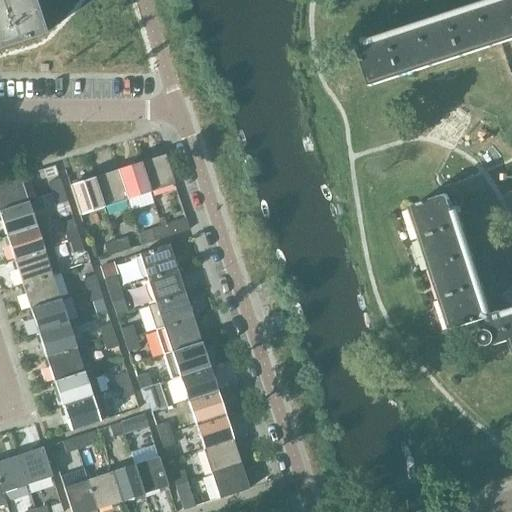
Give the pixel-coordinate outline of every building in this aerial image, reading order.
[(0,0),(0,49),(42,36),(42,34),(30,0),(0,0)] [(371,87),(461,57),(511,40),(511,0),(509,0),(510,0),(359,50),(371,87)] [(164,155),(140,163),(150,192),(174,185),(164,155)] [(140,163),(117,171),(126,200),(150,192),(140,163)] [(117,171),(93,178),(103,208),(126,200),(117,171)] [(0,183),(0,210),(27,202),(19,177),(0,183)] [(103,208),(93,178),(69,186),(79,215),(103,208)] [(47,183),(51,194),(62,190),(59,179),(47,183)] [(62,190),(51,194),(55,206),(66,202),(62,190)] [(511,304),(504,298),(506,296),(505,296),(500,303),(493,308),(486,311),(448,196),(410,208),(451,330),(487,319),(491,333),(482,336),(485,345),(494,342),(496,346),(510,341),(511,347),(511,304)] [(0,210),(0,219),(5,236),(35,226),(27,202),(0,210)] [(185,218),(161,226),(165,238),(189,230),(185,218)] [(62,223),(68,243),(78,239),(73,220),(62,223)] [(5,236),(14,260),(52,248),(44,223),(35,226),(5,236)] [(165,238),(161,226),(150,230),(153,241),(165,238)] [(125,238),(114,242),(117,253),(129,249),(125,238)] [(78,239),(68,243),(71,253),(82,250),(78,239)] [(117,253),(114,242),(103,245),(106,256),(117,253)] [(138,255),(147,280),(176,270),(168,245),(138,255)] [(22,285),(51,275),(60,272),(52,248),(14,260),(22,285)] [(114,275),(111,265),(100,268),(104,279),(114,275)] [(147,280),(155,304),(184,294),(176,270),(147,280)] [(22,285),(30,309),(59,300),(51,275),(22,285)] [(83,279),(86,291),(98,287),(94,276),(83,279)] [(104,282),(108,293),(119,289),(116,278),(104,282)] [(98,287),(86,291),(90,302),(101,298),(98,287)] [(119,289),(108,293),(111,304),(123,300),(119,289)] [(155,304),(163,328),(192,319),(184,294),(155,304)] [(30,309),(38,334),(67,324),(59,300),(30,309)] [(155,331),(163,355),(200,343),(192,319),(163,328),(155,331)] [(38,334),(46,358),(75,348),(67,324),(38,334)] [(98,328),(102,340),(113,336),(109,325),(98,328)] [(120,330),(124,341),(134,338),(131,326),(120,330)] [(113,336),(102,340),(106,350),(117,347),(113,336)] [(134,338),(124,341),(127,352),(138,348),(134,338)] [(171,380),(179,377),(208,367),(200,343),(163,355),(171,380)] [(46,358),(54,383),(92,370),(84,346),(75,348),(46,358)] [(179,377),(186,401),(216,391),(208,367),(179,377)] [(62,407),(91,397),(100,394),(92,370),(54,383),(62,407)] [(115,376),(119,388),(130,385),(126,373),(115,376)] [(136,378),(139,390),(150,386),(147,375),(136,378)] [(130,385),(119,388),(122,398),(133,395),(130,385)] [(150,386),(139,390),(143,400),(154,397),(150,386)] [(186,401),(194,425),(224,416),(216,391),(186,401)] [(91,397),(62,407),(70,431),(99,422),(91,397)] [(194,425),(202,450),(232,440),(224,416),(194,425)] [(131,420),(120,423),(123,434),(134,430),(131,420)] [(123,434),(120,423),(109,427),(112,437),(123,434)] [(155,426),(159,437),(169,434),(165,423),(155,426)] [(169,434),(159,437),(162,448),(172,445),(169,434)] [(84,435),(73,439),(76,450),(88,446),(84,435)] [(76,450),(73,439),(62,442),(65,454),(76,450)] [(202,450),(210,474),(240,464),(232,440),(202,450)] [(42,448),(17,456),(27,485),(51,477),(42,448)] [(17,456),(0,461),(0,485),(2,493),(27,485),(17,456)] [(157,457),(134,465),(143,495),(167,487),(157,457)] [(240,464),(210,474),(219,499),(248,489),(240,464)] [(134,465),(110,473),(120,502),(143,495),(134,465)] [(171,475),(175,486),(186,482),(183,471),(171,475)] [(110,473),(86,481),(96,510),(120,502),(110,473)] [(90,511),(96,510),(86,481),(63,488),(70,511),(90,511)] [(186,482),(175,486),(183,511),(195,507),(186,482)] [(46,506),(35,509),(35,511),(62,511),(60,503),(46,508),(46,506)]
